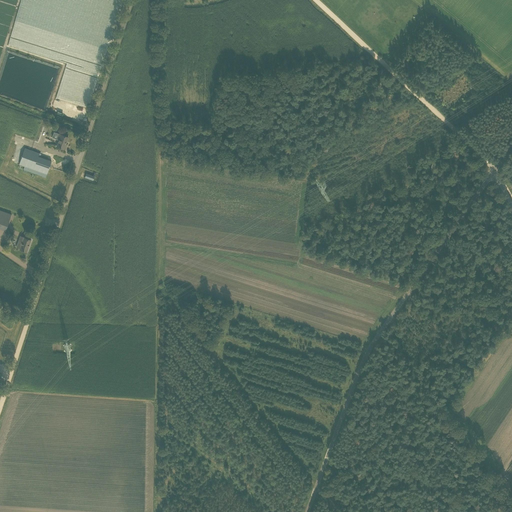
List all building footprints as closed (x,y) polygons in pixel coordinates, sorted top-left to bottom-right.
[(113,34),(123,0),(20,0),(19,5),(8,45),(67,65),(56,99),(87,109),(113,34)] [(59,138),(57,146),(64,148),(68,137),(59,134),(58,138),(59,138)] [(46,177),(49,166),(51,161),(38,156),(39,153),(25,148),(19,164),(24,166),(23,169),(46,177)] [(0,228),(5,231),(11,214),(0,210),(0,228)] [(31,240),(20,236),(16,247),(20,248),(19,249),(27,251),(31,240)]
